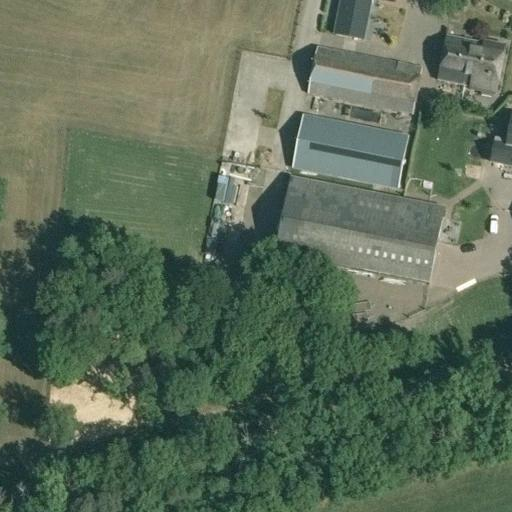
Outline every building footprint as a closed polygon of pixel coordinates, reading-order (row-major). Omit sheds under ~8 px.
[(342,0),(336,36),(363,42),(371,0),(342,0)] [(464,0),(435,0),(455,18),(468,3),(464,0)] [(496,96),(506,47),(485,43),(485,45),(448,38),(439,82),(471,88),(471,91),(483,94),(482,96),(494,99),(494,96),(496,96)] [(414,116),(423,70),(319,49),(310,95),(414,116)] [(399,190),(409,139),(305,118),(295,169),(399,190)] [(511,129),(509,144),(498,142),(493,163),(511,167),(511,129)] [(431,285),(445,210),(292,181),(278,256),(431,285)] [(417,354),(412,332),(354,346),(359,367),(417,354)]
